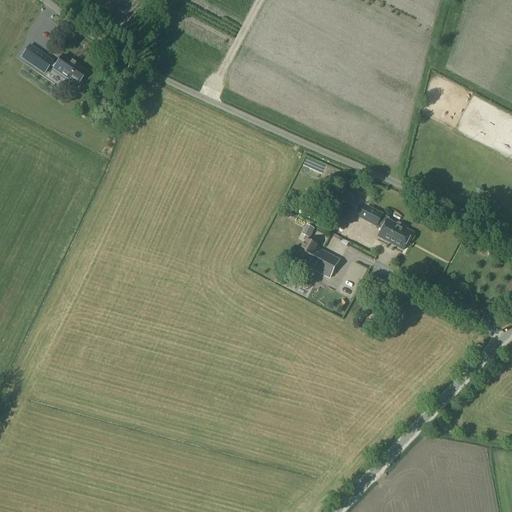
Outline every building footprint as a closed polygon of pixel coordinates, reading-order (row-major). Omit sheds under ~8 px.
[(26,63),(34,51),(29,47),(20,59),(26,63)] [(85,73),(63,57),(56,67),(53,65),(51,63),(52,63),(34,51),(26,63),(44,75),(49,67),(52,69),(54,70),(68,80),(69,78),(69,79),(77,84),(85,73)] [(346,219),(351,208),(343,204),(337,214),(346,219)] [(366,207),(360,218),(376,227),(378,224),(384,227),(378,238),(390,244),(390,243),(394,245),(393,246),(403,251),(412,234),(405,230),(406,228),(398,224),(397,226),(388,221),(389,219),(382,216),(366,207)] [(302,217),(304,211),(297,208),(295,214),(302,217)] [(305,227),(300,237),(308,241),(313,231),(305,227)] [(337,240),(333,251),(340,254),(344,242),(337,240)] [(306,242),(295,263),(305,268),(306,266),(330,279),(339,261),(316,249),(317,247),(306,242)] [(380,282),(375,291),(381,294),(385,285),(380,282)]
